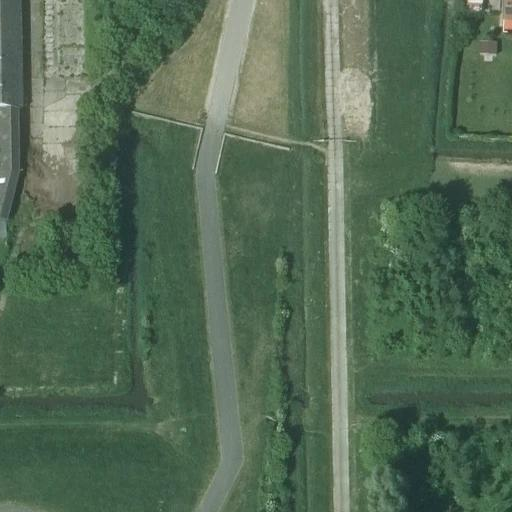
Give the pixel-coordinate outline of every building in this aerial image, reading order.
[(0,0),(0,224),(6,225),(8,225),(20,175),(20,111),(23,111),(21,0),(0,0)] [(42,0),(43,80),(91,79),(90,0),(42,0)] [(463,0),(462,14),(481,15),(481,0),(463,0)] [(511,0),(504,0),(503,23),(511,23),(511,0)] [(496,47),(481,46),(481,56),(496,56),(496,47)]
